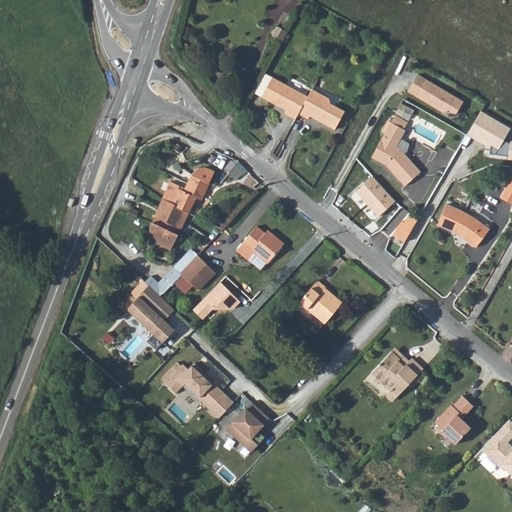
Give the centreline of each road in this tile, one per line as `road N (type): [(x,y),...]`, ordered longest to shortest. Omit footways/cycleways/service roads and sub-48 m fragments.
road 1 (tertiary): [(203,118),(511,377)]
road 2 (secondary): [(115,133),(0,438)]
